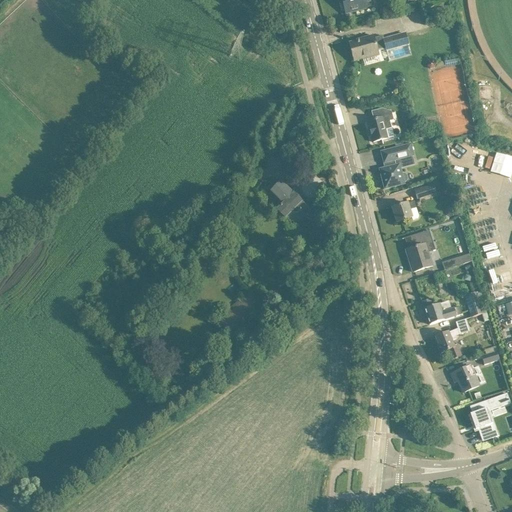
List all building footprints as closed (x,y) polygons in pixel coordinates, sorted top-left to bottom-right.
[(345,0),(345,1),(343,1),(346,14),(356,11),(367,8),(367,7),(374,5),(372,0),(345,0)] [(431,24),(442,21),(440,9),(428,12),(431,24)] [(350,44),(354,61),(363,58),(362,57),(377,53),(377,51),(385,49),(388,62),(411,56),(408,46),(405,35),(384,40),(383,36),(374,39),(373,37),(362,40),(362,41),(350,44)] [(405,86),(403,76),(393,79),(395,89),(405,86)] [(391,112),(382,109),(371,111),(373,120),(368,122),(373,143),(394,137),(390,121),(393,120),(391,112)] [(404,184),(404,183),(405,183),(406,182),(407,182),(407,181),(408,180),(408,179),(408,178),(408,177),(407,176),(407,175),(406,174),(405,174),(404,174),(403,173),(402,173),(402,174),(400,168),(403,167),(401,162),(412,159),(412,156),(413,156),(410,145),(381,152),(384,164),(385,163),(386,168),(379,170),(385,190),(404,184)] [(483,173),(462,176),(469,217),(489,214),(483,173)] [(293,194),(279,180),(270,190),(283,204),(277,210),(282,215),(286,219),(288,216),(294,222),(301,215),(309,219),(316,222),(322,208),(315,206),(309,211),(294,194),(293,194)] [(441,190),(439,180),(433,182),(434,186),(436,192),(441,190)] [(434,186),(415,192),(418,199),(436,193),(436,192),(434,186)] [(241,197),(251,205),(257,196),(248,189),(241,197)] [(414,201),(402,205),(392,208),(397,223),(412,218),(413,220),(417,219),(419,216),(414,201)] [(422,234),(404,239),(408,250),(412,265),(410,265),(413,273),(422,270),(433,266),(426,244),(422,234)] [(464,264),(462,257),(442,263),(444,271),(464,264)] [(511,287),(501,290),(503,296),(511,293),(511,287)] [(482,314),(487,313),(481,292),(465,296),(471,318),(482,314)] [(245,300),(243,297),(215,319),(219,325),(217,326),(224,336),(227,333),(227,334),(253,315),(256,319),(266,312),(253,294),(245,300)] [(451,309),(449,302),(440,305),(440,304),(432,307),(430,299),(423,302),(425,309),(430,325),(462,315),(460,307),(451,309)] [(448,333),(436,338),(439,346),(437,347),(440,353),(442,352),(442,353),(448,350),(452,359),(461,356),(457,346),(454,347),(451,341),(457,339),(456,336),(470,332),(466,319),(456,323),(458,329),(448,333)] [(484,351),(485,355),(498,351),(496,346),(489,348),(489,350),(484,351)] [(485,355),(481,356),(484,366),(501,361),(498,351),(485,355)] [(470,366),(461,370),(451,374),(455,383),(458,381),(463,393),(479,386),(470,366)] [(510,401),(507,393),(470,407),(472,413),(468,415),(471,424),(473,423),(476,430),(478,429),(481,436),(495,431),(487,410),(510,401)] [(501,508),(511,504),(511,503),(502,476),(491,480),(501,508)]
